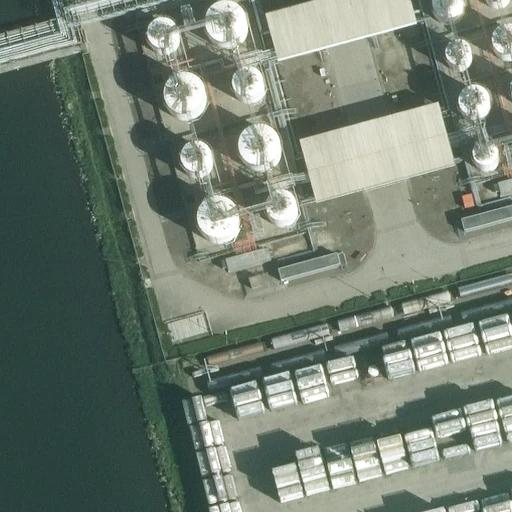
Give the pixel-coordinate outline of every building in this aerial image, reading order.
[(278,65),(328,51),(418,27),(411,0),(328,0),(265,17),(278,65)] [(433,6),(434,13),(440,19),(449,21),(457,17),(461,10),(461,3),(459,0),(434,0),(433,6)] [(210,22),(210,32),(214,40),(221,45),(230,46),(238,44),(245,38),(248,30),(248,23),(245,15),(239,10),(231,7),(222,8),(214,14),(210,22)] [(178,41),(177,34),(171,28),(163,26),(155,29),(150,36),(149,43),(153,49),(159,54),(166,54),(172,52),(176,47),(178,41)] [(493,43),(495,49),(501,56),(509,57),(511,56),(511,28),(511,29),(505,29),(499,31),(495,37),(493,43)] [(458,71),(465,69),(470,65),(472,58),(470,51),(465,47),(459,45),(453,46),(449,50),(446,56),(447,63),(451,68),(458,71)] [(235,90),(237,96),(243,102),(251,104),(259,101),(264,93),(264,86),(260,80),(254,76),(246,76),(241,78),(236,83),(235,90)] [(206,104),(206,95),(202,87),(196,81),(187,80),(178,82),(172,87),(168,94),(168,102),(170,110),(176,115),(183,118),(193,118),(201,113),(206,104)] [(460,106),(462,112),(468,118),(476,120),(484,116),(489,109),(489,102),(485,95),(479,92),(472,91),(466,94),(462,99),(460,106)] [(317,206),(365,193),(455,170),(439,108),(301,144),(317,206)] [(242,147),(243,157),(247,164),(254,169),(263,171),(271,168),(278,162),(281,155),(281,147),(277,140),(272,135),(264,132),(255,133),(247,138),(242,147)] [(486,170),(493,169),(498,164),(500,157),(498,151),(493,146),(487,144),(481,145),(476,149),(474,155),(474,162),(479,168),(486,170)] [(211,165),(210,159),(205,152),(196,149),(188,151),(183,158),(182,165),(185,172),(190,177),(198,178),(204,176),(208,171),(211,165)] [(268,212),(269,219),(275,225),(284,227),(292,223),(296,216),(296,208),(293,202),(286,198),(279,198),(273,201),(269,206),(268,212)] [(239,229),(240,219),(237,211),(230,205),(222,203),(213,204),(206,209),(202,216),(201,224),(203,232),(208,238),(216,241),(225,241),(234,237),(239,229)] [(511,207),(462,220),(465,232),(511,219),(511,207)] [(335,255),(279,270),(282,281),(338,266),(335,255)] [(251,289),(261,287),(259,277),(249,280),(251,289)] [(178,315),(184,334),(220,323),(214,305),(178,315)] [(204,417),(212,415),(206,396),(198,398),(204,417)]
